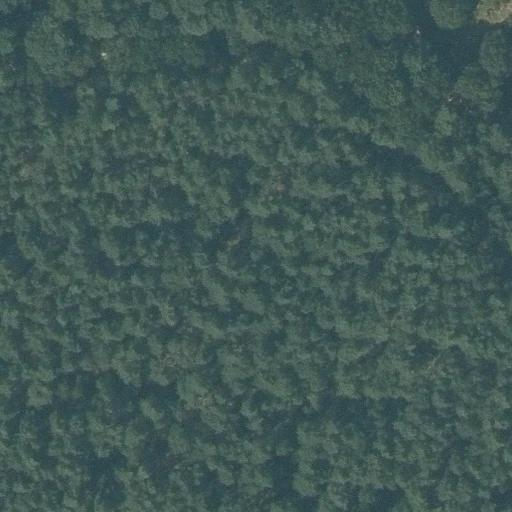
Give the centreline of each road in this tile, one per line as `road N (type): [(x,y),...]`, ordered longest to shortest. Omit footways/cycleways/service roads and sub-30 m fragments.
road 1 (track): [(511,248),(303,39),(167,47)]
road 2 (track): [(511,157),(362,0)]
road 3 (track): [(0,70),(167,47)]
